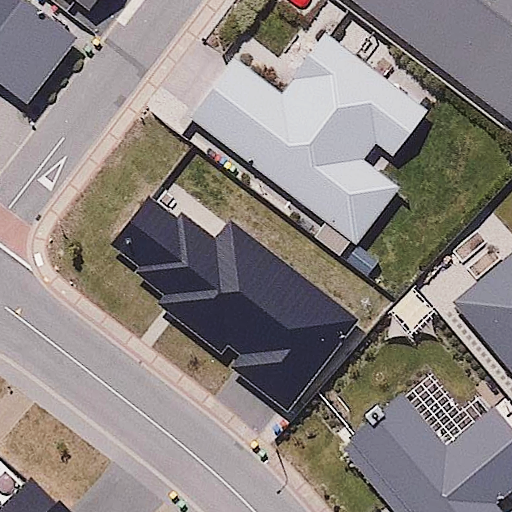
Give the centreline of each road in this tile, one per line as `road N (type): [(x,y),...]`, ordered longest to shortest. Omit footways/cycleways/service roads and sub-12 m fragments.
road 1 (residential): [(252,511),(220,476),(0,302)]
road 2 (residential): [(0,223),(174,0)]
